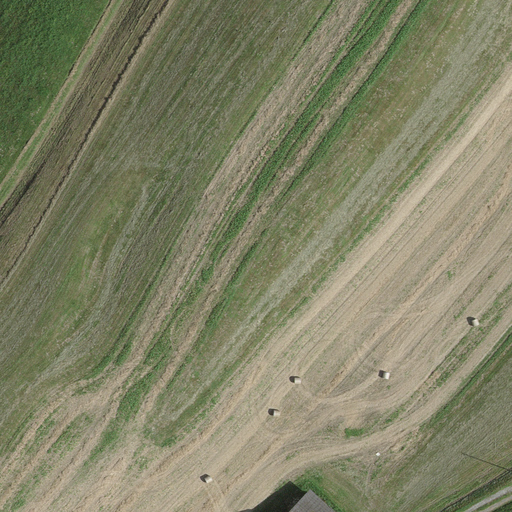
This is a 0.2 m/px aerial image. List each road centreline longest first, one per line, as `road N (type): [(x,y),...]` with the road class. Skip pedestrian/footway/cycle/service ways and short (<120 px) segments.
road 1 (track): [(368,511),(371,442),(511,279)]
road 2 (track): [(117,0),(0,201)]
